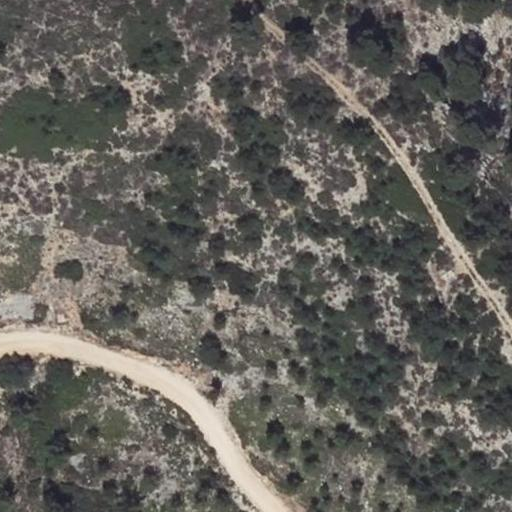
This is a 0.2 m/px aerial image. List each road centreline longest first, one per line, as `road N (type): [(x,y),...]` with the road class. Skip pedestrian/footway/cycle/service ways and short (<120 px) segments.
road 1 (track): [(511,362),(360,122),(237,0)]
road 2 (track): [(279,511),(188,400),(47,338),(0,346)]
